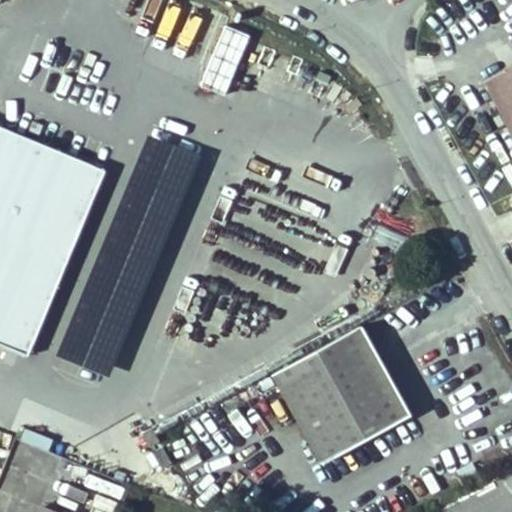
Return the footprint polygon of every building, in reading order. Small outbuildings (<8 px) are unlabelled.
[(226,96),(250,34),(224,24),(199,85),(226,96)] [(511,62),(451,96),(511,207),(511,62)] [(5,130),(0,143),(0,340),(28,351),(56,281),(37,273),(83,161),(5,130)] [(83,161),(37,273),(56,281),(102,169),(83,161)] [(396,255),(409,227),(393,219),(369,270),(393,281),(404,259),(396,255)] [(361,326),(273,371),(319,461),(407,416),(361,326)] [(23,443),(47,450),(51,438),(27,430),(23,443)] [(458,473),(462,479),(475,472),(472,465),(458,473)] [(67,511),(42,502),(37,511),(67,511)]
